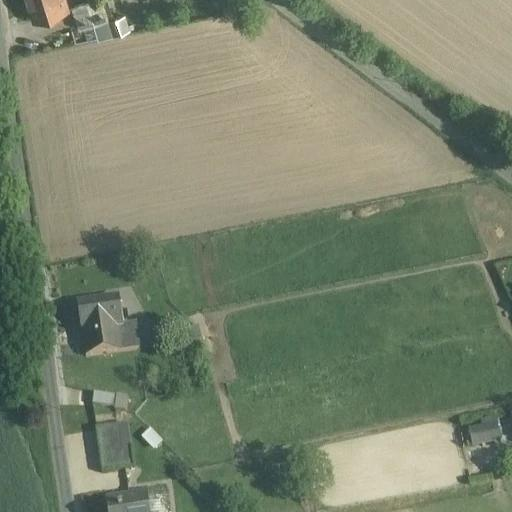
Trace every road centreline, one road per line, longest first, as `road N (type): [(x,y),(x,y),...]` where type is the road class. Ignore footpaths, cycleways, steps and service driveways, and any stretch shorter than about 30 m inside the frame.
road 1 (unclassified): [(70,511),(0,53)]
road 2 (unclassified): [(511,174),(288,0)]
